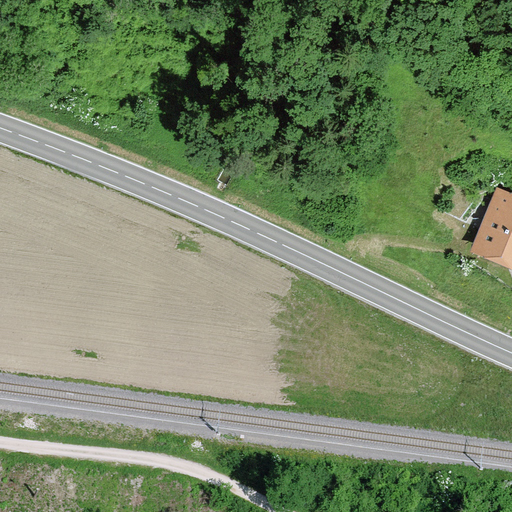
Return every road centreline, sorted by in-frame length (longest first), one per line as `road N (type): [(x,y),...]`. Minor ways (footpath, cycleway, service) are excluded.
road 1 (secondary): [(511,356),(260,238),(0,134)]
road 2 (track): [(282,511),(189,467),(0,442)]
